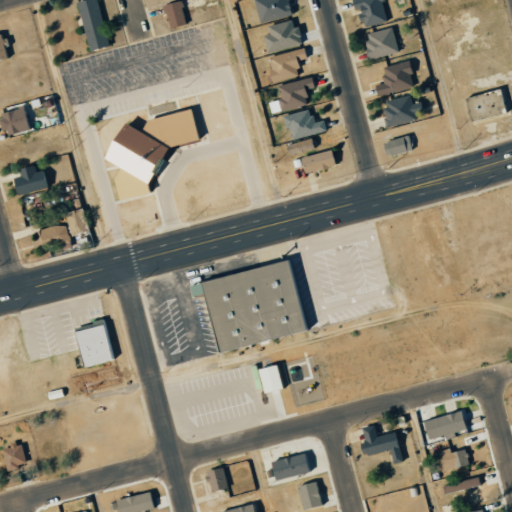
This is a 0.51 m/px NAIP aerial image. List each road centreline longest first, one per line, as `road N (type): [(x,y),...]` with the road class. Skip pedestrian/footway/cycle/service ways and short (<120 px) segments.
road 1 (secondary): [(0,293),(511,159)]
road 2 (residential): [(0,507),(511,373)]
road 3 (residential): [(126,261),(191,511)]
road 4 (residential): [(323,0),(376,197)]
